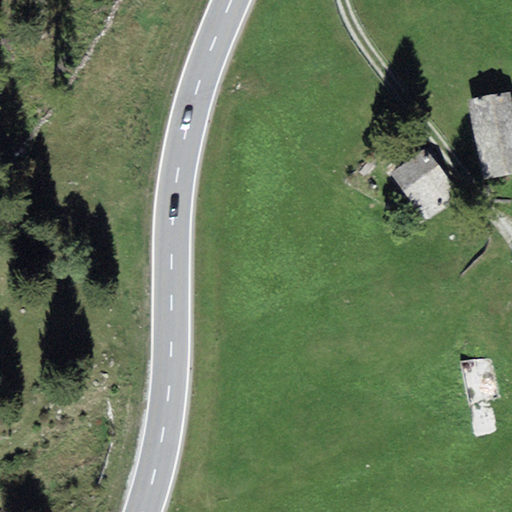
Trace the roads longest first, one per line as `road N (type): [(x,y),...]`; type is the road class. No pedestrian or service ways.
road 1 (primary): [(143,511),(168,387),(177,172),(195,92),(231,0)]
road 2 (residential): [(511,236),(368,50),(342,0)]
